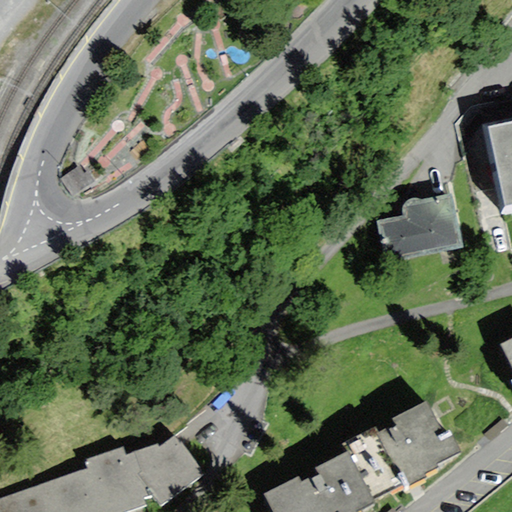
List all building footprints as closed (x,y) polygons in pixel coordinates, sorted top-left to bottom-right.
[(507,214),(511,212),(511,126),(489,131),(507,214)] [(410,218),(383,222),(388,256),(457,246),(450,198),(430,201),(408,204),(409,209),(410,218)] [(511,340),(503,345),(511,362),(511,340)] [(352,453),(269,494),(277,511),(359,511),(376,504),(372,497),(410,479),(462,453),(451,430),(441,435),(426,404),(347,443),(352,453)] [(92,470),(0,499),(0,505),(2,511),(123,511),(145,503),(150,485),(161,501),(201,474),(188,456),(176,439),(125,457),(122,450),(89,461),(92,470)]
